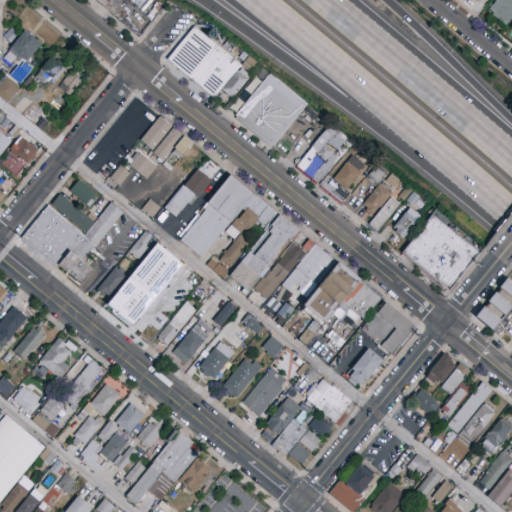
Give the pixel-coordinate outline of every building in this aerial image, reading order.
[(511,0),(511,18),(506,26),(488,11),(496,1),(495,1),(495,0),(511,0)] [(193,27),(166,60),(214,98),(221,90),(232,99),(252,74),(193,27)] [(17,38),(11,32),(5,39),(12,45),(8,49),(24,63),(41,44),(25,30),(17,38)] [(51,88),(65,66),(50,56),(35,78),(51,88)] [(67,96),(80,82),(71,73),(58,87),(67,96)] [(233,118),(272,148),(307,104),(269,73),(233,118)] [(0,97),(6,102),(19,86),(6,76),(0,83),(0,97)] [(172,127),(160,116),(139,141),(151,151),(172,127)] [(314,133),(294,118),(273,146),(292,161),(314,133)] [(349,139),(327,124),(296,168),(317,183),(349,139)] [(192,143),(174,128),(153,153),(162,161),(170,151),(179,158),(192,143)] [(0,155),(11,141),(0,132),(0,155)] [(0,164),(9,171),(17,161),(24,167),(38,151),(22,137),(0,164)] [(156,167),(137,152),(128,165),(146,179),(156,167)] [(368,167),(348,193),(346,194),(351,197),(344,206),(343,205),(322,187),(325,183),(331,186),(334,182),(337,183),(343,174),(355,156),(368,167)] [(366,178),(375,186),(387,173),(378,164),(366,178)] [(128,175),(122,168),(111,178),(118,185),(128,175)] [(164,207),(177,218),(210,179),(197,168),(164,207)] [(222,238),(203,261),(180,243),(200,217),(221,190),(232,177),(256,196),(240,217),(222,238)] [(88,206),(97,196),(80,180),(71,190),(88,206)] [(391,195),(380,185),(361,206),(371,216),(391,195)] [(141,210),(151,218),(159,208),(149,200),(141,210)] [(378,232),(396,208),(387,201),(369,225),(378,232)] [(72,254),(75,250),(101,220),(102,218),(114,204),(126,215),(123,218),(101,244),(87,259),(85,262),(72,254)] [(60,266),(58,269),(40,254),(24,239),(40,219),(41,218),(50,207),(63,218),(85,235),(60,266)] [(421,218),(410,208),(391,229),(403,239),(421,218)] [(266,277),(251,295),(230,278),(231,278),(281,216),(282,217),(289,223),(301,234),(293,244),(283,257),(266,277)] [(453,294),(452,295),(429,276),(405,255),(420,237),(436,218),(464,241),(482,256),(467,275),(465,279),(453,294)] [(155,239),(146,232),(128,252),(137,260),(155,239)] [(118,307),(168,251),(157,242),(127,276),(117,267),(98,289),(118,307)] [(283,289),(265,311),(251,299),(268,277),(283,258),(293,244),(308,256),(292,277),(287,285),(283,289)] [(309,300),(285,329),(283,328),(275,320),(283,310),(297,293),(287,285),(293,277),(318,248),(339,264),(328,277),(309,300)] [(72,254),(95,272),(90,279),(85,285),(77,279),(60,266),(72,254)] [(511,305),(511,282),(506,278),(474,316),(491,331),(511,305)] [(384,301),(368,323),(346,306),(362,285),(384,301)] [(162,310),(148,327),(128,311),(127,309),(141,292),(152,301),(162,309),(162,310)] [(220,327),(236,307),(227,300),(211,320),(220,327)] [(195,310),(186,302),(157,338),(167,346),(195,310)] [(405,346),(396,357),(382,347),(384,345),(373,337),(365,332),(386,305),(387,303),(404,318),(418,329),(412,337),(405,346)] [(0,351),(27,319),(11,306),(0,319),(0,351)] [(262,327),(248,315),(242,322),(256,334),(262,327)] [(212,330),(199,320),(173,353),(186,364),(212,330)] [(44,336),(33,327),(14,351),(25,360),(44,336)] [(262,348),(273,358),(282,346),(271,337),(262,348)] [(68,365),(63,362),(71,349),(55,339),(33,372),(43,379),(48,371),(60,378),(68,365)] [(197,367),(210,379),(234,355),(222,342),(197,367)] [(377,359),(363,347),(340,374),(354,386),(377,359)] [(385,364),(363,391),(349,378),(370,351),(385,364)] [(456,364),(444,354),(422,379),(434,389),(456,364)] [(236,398),(261,368),(247,357),(222,387),(236,398)] [(77,407),(103,369),(91,361),(65,398),(77,407)] [(448,418),(466,393),(458,387),(470,371),(460,363),(440,389),(451,396),(439,412),(448,418)] [(287,381),(270,368),(242,403),(259,416),(287,381)] [(0,392),(6,396),(13,385),(1,377),(0,378),(0,392)] [(447,426),(456,434),(492,390),(482,382),(447,426)] [(88,406),(102,418),(120,396),(106,384),(88,406)] [(29,412),(39,399),(22,386),(12,399),(29,412)] [(343,419),(324,403),(336,388),(355,404),(343,419)] [(411,402),(428,415),(438,402),(420,389),(411,402)] [(296,402),(282,394),(261,427),(275,436),(296,402)] [(52,437),(59,429),(51,422),(65,405),(54,395),(32,419),(52,437)] [(284,436),(281,440),(268,429),(284,411),(294,400),(305,411),(284,436)] [(495,411),(484,403),(462,432),(473,440),(495,411)] [(144,415),(130,404),(114,426),(109,422),(98,437),(106,444),(99,453),(111,462),(122,447),(109,438),(118,427),(129,435),(144,415)] [(270,446),(299,465),(316,437),(298,425),(304,417),(294,410),(270,446)] [(38,462),(0,507),(0,418),(4,414),(42,445),(47,450),(42,457),(38,462)] [(86,445),(101,424),(89,415),(74,437),(86,445)] [(311,459),(304,467),(294,460),(291,457),(310,433),(306,430),(318,415),(337,429),(311,459)] [(511,430),(511,428),(501,419),(481,443),(492,453),(511,430)] [(71,454),(94,471),(103,458),(109,462),(120,447),(107,438),(115,426),(107,420),(94,439),(91,437),(84,447),(79,443),(71,454)] [(136,438),(149,449),(162,433),(150,422),(136,438)] [(198,460),(164,502),(162,504),(156,500),(150,495),(139,507),(127,498),(159,461),(163,456),(182,435),(196,446),(191,452),(200,459),(198,460)] [(469,449),(454,436),(437,455),(452,468),(469,449)] [(119,471),(138,454),(131,446),(112,463),(119,471)] [(484,491),(511,460),(511,458),(504,452),(476,483),(484,491)] [(409,466),(425,475),(431,465),(415,455),(409,466)] [(144,468),(138,463),(125,478),(131,483),(144,468)] [(349,511),(353,511),(380,483),(359,465),(344,482),(341,479),(329,493),(349,511)] [(416,492),(437,507),(452,486),(441,478),(442,477),(432,470),(416,492)] [(511,500),(505,509),(492,498),(511,471),(511,500)] [(66,494),(75,481),(65,474),(56,487),(66,494)] [(30,511),(40,502),(29,493),(19,484),(0,505),(0,509),(3,511),(30,511)] [(373,511),(391,511),(404,497),(388,484),(369,508),(373,511)] [(88,511),(92,508),(78,496),(64,511),(88,511)] [(98,511),(111,511),(115,508),(105,499),(96,510),(98,511)] [(463,511),(448,501),(439,511),(463,511)]
